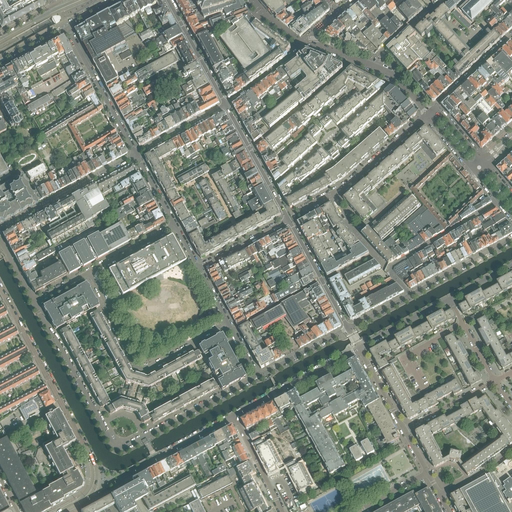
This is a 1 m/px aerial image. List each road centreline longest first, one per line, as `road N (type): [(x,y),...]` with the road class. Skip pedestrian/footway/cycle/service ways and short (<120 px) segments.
road 1 (residential): [(33,301),(120,447),(256,374)]
road 2 (residential): [(0,286),(91,460),(93,483)]
road 3 (residential): [(88,271),(141,369),(227,321)]
road 4 (residential): [(233,417),(116,480),(93,483)]
road 5 (residential): [(136,154),(0,228)]
road 6 (residential): [(136,154),(67,24)]
road 7 (residential): [(359,349),(233,417)]
road 8 (residential): [(428,112),(397,78),(311,42)]
road 9 (residential): [(227,105),(288,218)]
road 10 (residential): [(333,194),(428,112)]
road 11 (residential): [(288,218),(349,327)]
